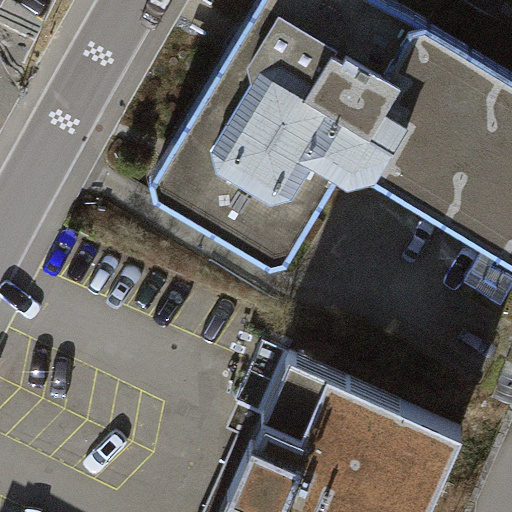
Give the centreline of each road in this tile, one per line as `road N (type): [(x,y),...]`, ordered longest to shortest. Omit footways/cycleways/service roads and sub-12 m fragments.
road 1 (unknown): [(37,254),(85,285),(144,344),(158,385),(155,438),(149,457),(102,490),(0,449)]
road 2 (residential): [(0,246),(137,0)]
